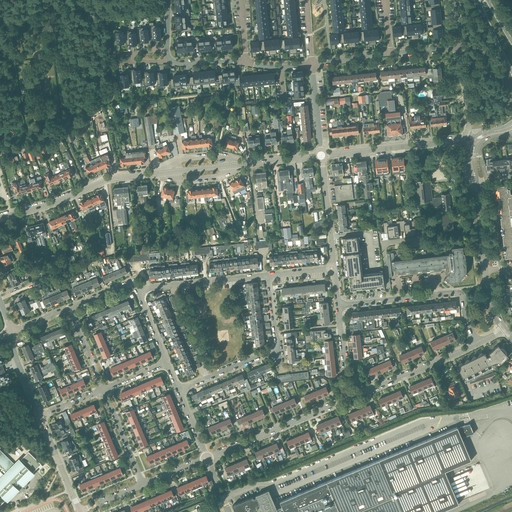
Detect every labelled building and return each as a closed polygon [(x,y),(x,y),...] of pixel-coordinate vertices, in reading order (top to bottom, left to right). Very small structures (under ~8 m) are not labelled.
[(188,4),(176,5),(176,11),(179,11),(180,14),(189,13),(189,9),(188,4)] [(425,7),(426,11),(431,11),(432,17),(441,16),(440,6),(430,7),(430,6),(425,7)] [(180,16),(176,17),(177,23),(189,22),(188,16),(190,16),(189,13),(180,14),(180,16)] [(432,17),(426,17),(427,21),(432,21),(433,27),(442,26),(441,16),(432,17)] [(190,28),(189,22),(177,23),(177,29),(181,29),(182,32),(191,31),(191,27),(190,28)] [(424,24),(414,25),(415,39),(419,39),(418,34),(425,33),(424,24)] [(159,25),(150,26),(151,37),(151,40),(151,41),(151,40),(157,40),(161,40),(161,38),(162,38),(162,34),(160,35),(159,25)] [(414,25),(404,26),(405,35),(411,34),(412,39),(415,39),(414,25)] [(405,35),(404,26),(393,27),(395,41),(398,41),(398,36),(405,35)] [(433,27),(427,27),(428,31),(433,31),(434,37),(443,36),(442,30),(442,26),(433,27)] [(139,43),(145,42),(149,42),(149,40),(148,37),(147,27),(138,28),(139,43)] [(115,46),(115,45),(120,44),(120,45),(124,44),(123,30),(113,31),(115,46)] [(382,39),(382,30),(371,31),(373,45),(376,44),(376,39),(382,39)] [(135,31),(126,32),(127,47),(127,46),(133,46),(137,46),(135,31)] [(371,31),(361,32),(362,41),(368,40),(369,45),(373,45),(371,31)] [(361,32),(351,33),(352,47),(356,47),(355,41),(362,41),(361,32)] [(351,33),(341,34),(342,43),(348,42),(349,47),(352,47),(351,33)] [(335,44),(342,43),(341,34),(330,35),(332,49),(336,49),(335,44)] [(213,36),(210,37),(204,38),(205,50),(211,49),(211,46),(214,46),(213,36)] [(216,37),(216,36),(213,36),(214,46),(217,46),(217,50),(223,49),(222,37),(216,37)] [(231,36),(222,37),(223,49),(232,48),(231,36)] [(195,37),(192,37),(192,38),(186,38),(187,51),(193,50),(193,47),(196,47),(195,37)] [(198,38),(198,37),(195,37),(196,47),(199,47),(199,51),(205,50),(204,38),(198,38)] [(186,38),(177,39),(178,49),(178,52),(181,52),(187,51),(186,38)] [(303,47),(302,38),(292,39),(293,53),(297,53),(296,48),(303,47)] [(282,39),(272,40),(273,54),(277,54),(276,49),(282,48),(283,49),(282,39)] [(292,39),(282,40),(282,39),(283,49),(289,48),(290,53),(293,53),(292,39)] [(272,40),(261,41),(262,50),(269,50),(270,55),(273,54),(272,40)] [(262,50),(261,41),(251,42),(253,57),(256,56),(256,51),(262,50)] [(428,78),(428,75),(427,69),(425,70),(425,67),(418,68),(419,75),(428,74),(428,78)] [(130,69),(131,80),(132,83),(132,84),(141,83),(140,69),(136,69),(136,70),(131,71),(130,69)] [(215,75),(215,70),(209,71),(210,84),(220,82),(220,84),(219,75),(215,75)] [(235,70),(229,71),(230,83),(236,83),(236,86),(240,85),(240,78),(236,78),(235,70)] [(143,71),(144,78),(144,81),(145,85),(145,86),(155,85),(153,71),(149,71),(150,72),(144,73),(144,71),(143,71)] [(156,72),(157,77),(157,80),(158,87),(168,86),(166,71),(162,72),(163,73),(157,74),(156,72)] [(210,84),(209,71),(200,72),(201,84),(210,84)] [(222,72),(223,75),(219,75),(220,84),(230,83),(229,71),(222,72)] [(302,71),(292,72),(293,79),(294,79),(294,81),(293,81),(293,82),(303,81),(303,80),(303,78),(302,71)] [(200,72),(193,73),(194,77),(190,77),(191,86),(201,84),(200,72)] [(376,72),(369,73),(370,80),(371,86),(373,85),(373,80),(377,79),(378,79),(378,74),(376,74),(376,72)] [(118,74),(119,82),(119,89),(129,88),(128,73),(124,74),(124,75),(118,76),(118,74)] [(186,77),(186,74),(180,75),(181,88),(181,85),(187,84),(187,88),(191,88),(191,86),(190,77),(186,77)] [(180,75),(174,76),(174,79),(170,79),(171,89),(181,88),(180,75)] [(293,82),(294,90),(304,89),(303,81),(293,82)] [(302,99),(302,96),(305,96),(304,89),(294,90),(295,96),(292,97),(292,100),(302,99)] [(434,103),(438,102),(442,102),(441,97),(444,97),(443,90),(433,91),(434,100),(430,100),(431,103),(434,103)] [(380,106),(388,105),(388,113),(386,113),(383,114),(383,117),(386,117),(388,131),(385,132),(386,135),(388,135),(388,136),(395,135),(393,112),(391,99),(390,91),(381,92),(379,95),(380,106)] [(393,112),(395,135),(403,134),(402,134),(405,133),(405,129),(402,130),(400,111),(396,112),(395,99),(391,99),(393,112)] [(293,115),(291,102),(285,103),(287,131),(289,142),(294,142),(291,115),(293,115)] [(175,134),(185,132),(184,127),(180,106),(169,108),(175,134)] [(100,109),(91,113),(92,118),(102,113),(100,109)] [(150,116),(144,117),(149,145),(154,145),(150,116)] [(333,137),(338,136),(337,127),(336,121),(331,122),(332,127),(329,128),(330,135),(332,135),(333,137)] [(296,131),(297,137),(300,137),(300,134),(303,133),(304,141),(305,141),(308,140),(311,140),(310,130),(303,131),(299,131),(297,131),(296,131)] [(69,142),(75,140),(71,133),(66,135),(69,142)] [(211,137),(206,138),(207,146),(213,146),(212,141),(215,141),(214,134),(211,134),(211,137)] [(231,148),(234,136),(232,136),(231,139),(227,138),(226,142),(227,142),(226,147),(231,148)] [(234,136),(231,148),(237,149),(238,145),(239,145),(240,141),(236,140),(237,137),(234,136)] [(160,144),(165,155),(171,153),(169,149),(168,145),(164,146),(163,143),(162,143),(160,144)] [(160,158),(165,155),(160,144),(159,145),(158,145),(160,148),(156,150),(158,154),(160,158)] [(34,150),(38,159),(43,156),(39,147),(34,150)] [(101,150),(99,151),(100,154),(102,160),(105,168),(111,165),(109,162),(113,161),(111,156),(112,156),(111,154),(107,155),(108,158),(105,159),(102,153),(101,150)] [(139,164),(145,163),(144,158),(147,158),(146,151),(138,152),(138,155),(139,164)] [(99,161),(97,162),(100,170),(105,168),(102,160),(100,154),(98,155),(99,158),(98,158),(99,161)] [(497,169),(496,161),(495,158),(489,158),(490,159),(486,160),(487,166),(490,166),(490,170),(497,169)] [(91,165),(95,172),(100,170),(97,162),(91,165)] [(64,164),(65,167),(67,172),(69,177),(74,175),(73,171),(72,168),(70,169),(67,163),(64,164)] [(339,180),(337,164),(333,165),(333,173),(335,185),(342,185),(341,182),(341,181),(341,180),(339,180)] [(57,171),(55,165),(53,166),(60,181),(64,179),(60,169),(57,171)] [(89,175),(95,172),(91,165),(86,167),(89,175)] [(55,183),(60,181),(53,166),(51,167),(53,172),(50,174),(52,177),(55,183)] [(64,179),(69,177),(67,172),(65,167),(60,169),(64,179)] [(311,196),(310,192),(310,188),(308,167),(303,168),(304,171),(302,171),(302,177),(304,177),(305,180),(307,180),(308,188),(306,189),(307,198),(311,198),(311,196)] [(55,183),(52,177),(50,174),(48,168),(46,169),(48,173),(44,174),(47,179),(46,180),(47,182),(48,182),(50,186),(55,183)] [(287,193),(289,193),(294,193),(292,170),(289,171),(289,169),(285,170),(284,170),(286,188),(287,193)] [(283,189),(286,188),(284,170),(280,171),(280,172),(277,172),(278,185),(283,184),(283,189)] [(367,175),(363,175),(364,180),(364,181),(364,182),(364,185),(365,198),(371,198),(370,190),(373,190),(372,182),(369,182),(368,175),(367,175)] [(33,191),(38,189),(36,182),(35,179),(32,180),(32,178),(29,178),(33,191)] [(239,188),(240,191),(245,189),(243,185),(244,185),(240,178),(237,180),(235,181),(239,188)] [(19,181),(20,186),(20,187),(22,194),(28,192),(25,184),(26,184),(24,179),(19,181)] [(443,208),(443,210),(451,209),(449,193),(441,194),(442,196),(432,197),(431,184),(434,184),(433,181),(431,181),(430,179),(416,181),(418,202),(421,201),(422,203),(425,203),(425,201),(430,200),(431,209),(443,208)] [(22,194),(20,187),(20,186),(19,181),(11,183),(13,187),(12,187),(14,193),(16,193),(17,195),(22,194)] [(235,194),(240,191),(239,188),(235,181),(230,183),(233,190),(235,194)] [(298,184),(299,198),(300,203),(301,209),(305,209),(305,208),(306,208),(304,193),(303,183),(298,184)] [(336,195),(337,201),(354,199),(354,198),(358,197),(356,186),(356,183),(352,184),(348,184),(342,185),(335,185),(336,192),(334,192),(335,195),(336,195)] [(508,189),(508,188),(507,185),(497,186),(498,191),(499,191),(500,200),(499,200),(499,209),(501,209),(502,218),(500,218),(501,227),(503,227),(504,236),(502,236),(503,245),(505,244),(506,253),(504,254),(505,258),(511,257),(511,193),(510,194),(510,189),(508,189)] [(119,188),(121,205),(125,205),(125,202),(130,202),(128,187),(119,188)] [(167,198),(169,188),(167,188),(167,187),(165,187),(164,187),(162,192),(160,200),(163,201),(164,197),(167,198)] [(218,196),(218,199),(221,199),(220,192),(218,192),(217,187),(211,188),(212,196),(218,196)] [(175,190),(174,189),(175,189),(172,188),(172,189),(169,188),(167,198),(173,199),(175,190)] [(189,199),(195,198),(194,190),(188,190),(188,195),(186,195),(187,202),(189,202),(189,199)] [(96,196),(99,203),(105,201),(102,193),(96,196)] [(96,196),(91,198),(91,200),(94,206),(99,203),(96,196)] [(90,212),(96,209),(94,206),(91,200),(91,198),(85,200),(88,208),(90,212)] [(83,211),(88,208),(85,200),(80,203),(83,211)] [(264,210),(266,223),(274,222),(272,209),(264,210)] [(75,215),(74,212),(69,214),(76,230),(76,232),(78,231),(75,223),(74,220),(77,218),(76,215),(75,215)] [(76,230),(69,214),(64,216),(67,222),(70,221),(74,231),(76,230)] [(449,221),(448,215),(442,215),(444,231),(454,230),(453,221),(449,221)] [(66,234),(68,234),(65,227),(64,224),(67,222),(64,216),(59,218),(63,228),(66,234)] [(66,234),(63,228),(59,218),(54,220),(57,227),(58,230),(61,229),(64,235),(66,234)] [(409,221),(411,235),(416,235),(415,230),(416,230),(419,229),(417,219),(413,219),(413,221),(409,221)] [(51,226),(50,226),(53,232),(58,230),(57,227),(54,220),(49,222),(51,226)] [(400,221),(401,231),(405,231),(405,232),(405,233),(405,236),(411,235),(409,221),(405,222),(404,220),(400,221)] [(392,223),(394,238),(399,237),(398,232),(401,231),(400,221),(396,221),(396,223),(392,223)] [(388,224),(387,222),(383,223),(384,233),(387,233),(388,233),(388,238),(394,238),(392,223),(388,224)] [(43,236),(42,235),(46,234),(45,231),(43,223),(38,225),(40,233),(42,240),(44,239),(43,236)] [(42,240),(40,233),(38,225),(32,226),(34,234),(37,234),(38,237),(37,239),(38,243),(38,245),(39,246),(40,248),(43,247),(41,240),(42,240)] [(35,236),(34,234),(32,226),(26,228),(27,232),(32,249),(38,247),(36,240),(32,241),(31,237),(35,236)] [(283,229),(284,237),(284,239),(288,239),(292,238),(292,235),(291,228),(287,228),(283,229)] [(348,271),(345,272),(346,276),(348,276),(350,290),(384,287),(383,273),(361,275),(357,237),(344,238),(345,242),(343,242),(344,247),(345,247),(346,250),(344,250),(345,254),(346,254),(347,257),(345,257),(343,257),(344,262),(347,261),(347,264),(344,264),(345,269),(348,268),(348,271)] [(7,252),(10,251),(13,250),(10,244),(1,248),(4,254),(4,253),(7,252)] [(148,254),(150,254),(150,253),(149,245),(138,247),(139,255),(142,254),(145,254),(148,254)] [(461,249),(461,246),(452,247),(452,251),(449,252),(449,255),(448,255),(448,256),(394,262),(393,253),(390,253),(392,271),(396,274),(443,269),(444,270),(444,271),(444,272),(445,272),(447,275),(445,278),(447,280),(447,281),(450,282),(452,282),(455,282),(457,281),(459,280),(462,279),(461,278),(463,276),(464,274),(465,275),(466,272),(466,270),(466,267),(466,263),(464,263),(464,257),(465,257),(465,253),(463,253),(463,249),(461,249)] [(4,265),(8,263),(8,264),(11,263),(11,262),(12,261),(10,257),(12,256),(10,251),(7,252),(4,253),(4,254),(5,255),(1,257),(4,265)] [(122,269),(119,261),(118,261),(116,262),(122,275),(127,273),(125,267),(122,269)] [(116,278),(122,275),(116,262),(114,263),(117,271),(114,272),(116,278)] [(42,264),(37,266),(38,269),(41,277),(46,275),(43,268),(42,264)] [(18,277),(21,276),(19,271),(25,269),(23,265),(11,269),(12,272),(8,274),(10,280),(18,277)] [(111,273),(108,266),(105,267),(111,280),(116,278),(114,272),(111,273)] [(106,282),(111,280),(105,267),(103,268),(106,275),(103,277),(106,282)] [(100,276),(98,272),(97,271),(94,272),(96,275),(90,277),(94,287),(100,285),(97,278),(100,276)] [(90,277),(89,276),(88,273),(85,274),(86,277),(87,279),(84,280),(85,283),(88,290),(94,287),(90,277)] [(73,288),(70,289),(72,294),(75,293),(76,295),(82,292),(79,285),(77,281),(76,278),(75,276),(74,274),(72,275),(73,277),(72,277),(74,282),(71,283),(73,288)] [(10,280),(13,286),(21,283),(23,282),(22,279),(21,280),(19,276),(18,277),(10,280)] [(82,292),(88,290),(85,283),(79,285),(82,292)] [(61,293),(61,292),(59,289),(58,285),(55,286),(57,290),(53,291),(58,302),(64,300),(61,293)] [(50,292),(49,289),(46,290),(47,294),(48,295),(49,298),(52,305),(58,302),(53,291),(50,292)] [(62,292),(61,293),(64,300),(70,297),(69,295),(72,294),(70,289),(62,292)] [(45,297),(42,298),(46,307),(52,305),(49,298),(48,295),(47,294),(45,295),(44,295),(45,297)] [(154,301),(155,305),(166,301),(168,300),(166,296),(160,299),(154,301)] [(20,309),(27,306),(25,300),(18,303),(20,309)] [(134,314),(128,300),(123,303),(125,309),(128,307),(131,315),(134,314)] [(42,306),(40,301),(37,302),(31,305),(32,307),(35,306),(36,309),(42,306)] [(159,308),(167,304),(166,301),(155,305),(157,309),(159,308)] [(455,301),(449,302),(450,309),(456,309),(457,313),(460,312),(459,306),(456,307),(456,302),(455,301)] [(118,314),(119,316),(121,315),(120,311),(117,305),(112,307),(114,313),(115,316),(118,314)] [(27,306),(20,309),(23,315),(30,312),(27,306)] [(109,316),(114,313),(112,307),(106,310),(109,316)] [(401,310),(400,307),(394,308),(395,315),(396,321),(396,325),(399,325),(398,321),(399,321),(399,315),(405,314),(404,310),(401,310)] [(170,308),(169,308),(161,312),(159,312),(161,316),(162,315),(170,312),(170,310),(171,310),(170,308)] [(384,322),(383,317),(382,309),(376,310),(377,317),(381,317),(381,321),(382,322),(382,327),(384,326),(384,322)] [(354,330),(361,329),(360,325),(359,312),(352,312),(353,322),(357,321),(357,324),(354,325),(354,330)] [(101,328),(99,324),(99,323),(95,314),(90,317),(94,327),(97,325),(98,329),(100,328),(101,328)] [(163,324),(165,323),(173,319),(173,318),(174,317),(173,315),(164,319),(161,320),(163,324)] [(134,325),(140,323),(138,317),(129,320),(130,324),(129,324),(130,327),(134,325)] [(164,327),(167,326),(175,323),(173,319),(165,323),(163,324),(164,327)] [(136,331),(143,328),(140,323),(134,325),(136,331)] [(168,335),(170,334),(178,330),(176,327),(168,330),(166,331),(168,335)] [(59,336),(65,334),(63,328),(57,330),(59,336)] [(138,337),(145,334),(143,328),(136,331),(138,337)] [(104,333),(107,332),(106,329),(103,331),(101,332),(95,335),(97,340),(103,338),(105,337),(105,336),(104,333)] [(310,335),(305,336),(306,341),(309,340),(330,338),(331,338),(331,337),(331,336),(331,335),(330,335),(330,334),(329,334),(328,334),(328,333),(326,333),(325,330),(310,331),(310,335)] [(291,338),(286,339),(287,345),(293,344),(297,343),(300,343),(300,341),(296,341),(296,338),(297,338),(297,332),(291,332),(291,338)] [(453,333),(447,335),(450,342),(456,340),(453,333)] [(145,334),(138,337),(141,343),(147,340),(145,334)] [(41,337),(43,343),(46,342),(48,346),(50,345),(48,341),(46,335),(41,337)] [(445,344),(450,342),(447,335),(442,338),(445,344)] [(106,343),(103,338),(97,340),(99,346),(106,343)] [(436,340),(439,347),(445,344),(442,338),(436,340)] [(434,349),(439,347),(436,340),(431,342),(434,349)] [(25,354),(42,346),(41,343),(34,346),(34,347),(30,348),(29,344),(22,347),(25,354)] [(102,352),(108,349),(106,343),(99,346),(102,352)] [(67,353),(74,350),(71,344),(61,349),(60,349),(61,351),(64,350),(65,354),(67,353)] [(500,364),(509,356),(506,353),(506,352),(506,351),(505,350),(504,349),(503,348),(501,348),(498,345),(489,354),(490,355),(487,357),(485,353),(483,354),(482,352),(481,353),(480,353),(479,354),(479,356),(476,357),(475,356),(474,357),(473,358),(472,359),(469,361),(468,359),(467,360),(466,361),(466,362),(462,364),(462,362),(461,362),(460,363),(459,364),(459,366),(457,366),(463,378),(492,364),(494,366),(496,365),(495,363),(496,362),(498,361),(500,364)] [(42,346),(25,354),(28,361),(36,357),(35,354),(37,353),(37,352),(40,351),(40,353),(44,351),(42,346)] [(416,349),(419,356),(425,353),(421,346),(416,349)] [(108,349),(102,352),(104,358),(111,355),(108,349)] [(413,358),(419,356),(416,349),(410,351),(413,358)] [(68,359),(76,356),(74,350),(67,353),(65,354),(64,354),(62,355),(63,357),(66,356),(68,359)] [(141,363),(139,356),(137,351),(134,352),(136,355),(132,356),(133,357),(132,357),(133,359),(136,365),(141,363)] [(145,354),(147,360),(153,358),(151,351),(145,354)] [(405,354),(408,361),(413,358),(410,351),(405,354)] [(141,363),(147,360),(145,354),(139,356),(141,363)] [(402,363),(408,361),(405,354),(399,356),(402,363)] [(297,364),(297,362),(298,363),(299,362),(299,361),(299,355),(288,357),(289,363),(293,363),(293,365),(297,365),(297,364)] [(70,365),(79,362),(76,356),(68,359),(65,361),(66,363),(69,362),(70,365)] [(130,367),(136,365),(133,359),(127,361),(130,367)] [(385,363),(384,360),(378,362),(380,365),(382,372),(388,369),(385,363)] [(385,363),(388,369),(393,367),(391,360),(385,363)] [(124,370),(130,367),(127,361),(122,363),(124,370)] [(30,367),(33,374),(54,366),(52,362),(50,363),(46,365),(46,366),(43,367),(41,367),(40,364),(39,364),(30,367)] [(79,362),(70,365),(67,367),(68,369),(71,367),(72,371),(81,367),(79,362)] [(119,372),(124,370),(122,363),(116,366),(119,372)] [(264,365),(266,371),(272,369),(270,363),(264,365)] [(372,376),(377,374),(374,367),(373,364),(368,367),(372,376)] [(377,374),(382,372),(380,365),(374,367),(377,374)] [(48,372),(53,370),(55,369),(54,366),(33,374),(36,381),(43,378),(41,375),(48,372)] [(113,375),(119,372),(116,366),(110,368),(113,375)] [(261,373),(258,367),(253,370),(255,375),(256,378),(256,379),(262,376),(261,373)] [(0,384),(0,385),(0,384),(2,384),(2,385),(3,385),(4,385),(5,385),(6,385),(6,384),(7,384),(8,383),(9,382),(8,381),(10,380),(11,380),(11,379),(8,374),(8,373),(6,374),(5,372),(4,369),(0,370),(0,384)] [(253,370),(247,372),(251,380),(256,378),(255,375),(253,370)] [(494,372),(469,381),(470,384),(495,375),(494,372)] [(246,383),(245,380),(242,374),(237,376),(239,382),(240,385),(246,383)] [(155,379),(158,385),(164,382),(161,376),(155,379)] [(426,380),(429,386),(434,384),(431,378),(426,380)] [(78,382),(81,388),(86,386),(84,379),(78,382)] [(152,387),(158,385),(155,379),(149,381),(152,387)] [(234,384),(231,379),(226,381),(229,390),(235,388),(234,384)] [(423,389),(429,386),(426,380),(421,382),(423,389)] [(143,383),(146,390),(152,387),(149,381),(143,383)] [(229,390),(226,381),(220,383),(222,389),(225,388),(226,390),(227,390),(227,391),(230,391),(229,390)] [(65,385),(66,387),(69,393),(75,391),(72,384),(72,385),(71,382),(69,383),(65,385)] [(75,391),(81,388),(78,382),(72,384),(75,391)] [(423,389),(421,382),(415,385),(418,391),(419,393),(424,391),(423,389)] [(145,393),(147,392),(146,390),(143,383),(138,386),(140,392),(141,394),(145,393)] [(218,384),(214,386),(217,391),(222,389),(220,383),(218,384)] [(454,385),(453,383),(449,384),(450,387),(448,387),(450,391),(449,391),(445,393),(447,396),(450,394),(451,396),(452,395),(453,399),(459,397),(458,393),(459,392),(457,388),(456,388),(455,385),(454,385)] [(48,390),(46,385),(39,388),(42,394),(56,389),(55,386),(51,388),(52,388),(48,390)] [(418,391),(415,385),(410,387),(412,393),(418,391)] [(139,395),(141,394),(140,392),(138,386),(132,388),(135,395),(138,393),(139,395)] [(209,388),(211,394),(214,393),(215,394),(217,393),(217,391),(214,386),(209,388)] [(60,390),(61,390),(63,396),(69,393),(66,387),(60,389),(60,390)] [(321,389),(324,396),(329,394),(326,387),(321,389)] [(136,397),(135,395),(132,388),(126,391),(130,399),(134,398),(136,397)] [(207,398),(207,399),(212,396),(211,394),(209,388),(203,390),(206,396),(207,398)] [(51,398),(50,396),(54,394),(55,397),(59,395),(56,389),(42,394),(44,401),(51,398)] [(318,398),(324,396),(321,389),(315,391),(318,398)] [(191,395),(193,400),(199,397),(201,401),(207,399),(207,398),(206,396),(203,390),(197,393),(198,393),(191,395)] [(130,399),(126,391),(121,393),(124,402),(128,400),(129,403),(131,402),(130,399)] [(289,401),(292,407),(297,405),(294,398),(291,400),(287,391),(285,391),(288,398),(289,401)] [(310,394),(313,400),(318,398),(315,391),(310,394)] [(395,393),(398,399),(403,397),(401,391),(395,393)] [(393,404),(399,402),(398,399),(395,393),(390,395),(392,402),(393,404)] [(166,402),(172,400),(170,394),(163,397),(166,402)] [(307,403),(313,400),(310,394),(304,396),(307,403)] [(387,404),(392,402),(390,395),(384,397),(387,404)] [(272,405),(272,407),(275,414),(281,412),(277,402),(274,396),(272,397),(275,404),(272,405)] [(387,404),(384,397),(379,400),(381,406),(385,405),(386,409),(389,408),(387,404)] [(287,402),(283,403),(286,409),(292,407),(289,401),(288,398),(285,399),(287,402)] [(172,400),(166,402),(163,403),(165,409),(168,408),(174,405),(172,400)] [(221,412),(223,411),(222,406),(228,404),(227,401),(218,404),(221,412)] [(277,402),(281,412),(286,409),(283,403),(282,401),(277,402)] [(94,404),(88,407),(91,413),(97,411),(94,404)] [(168,415),(177,411),(174,405),(168,408),(163,410),(164,412),(167,411),(168,415)] [(369,417),(372,416),(374,414),(370,405),(365,408),(369,417)] [(85,415),(91,413),(88,407),(82,409),(85,415)] [(137,410),(139,409),(139,407),(136,408),(133,409),(127,412),(130,418),(138,414),(136,411),(137,410)] [(368,414),(369,417),(365,408),(359,410),(362,416),(368,414)] [(79,418),(85,415),(82,409),(77,411),(79,418)] [(257,412),(260,418),(265,416),(263,409),(260,410),(257,412)] [(354,412),(357,419),(362,416),(359,410),(354,412)] [(54,423),(56,429),(63,426),(71,423),(69,417),(68,418),(65,411),(62,413),(65,419),(64,419),(65,421),(62,423),(61,420),(54,423)] [(79,418),(77,411),(71,414),(73,420),(77,419),(79,424),(82,423),(79,418)] [(173,419),(179,417),(177,411),(168,415),(165,416),(166,418),(169,417),(170,420),(173,419)] [(132,423),(138,421),(141,420),(140,419),(139,416),(144,414),(143,412),(138,414),(130,418),(132,423)] [(254,420),(260,418),(257,412),(252,414),(254,420)] [(351,421),(357,419),(354,412),(349,414),(351,421)] [(246,416),(249,423),(254,420),(252,414),(246,416)] [(225,417),(223,417),(224,421),(227,427),(233,425),(229,416),(226,418),(225,417)] [(243,425),(249,423),(246,416),(241,418),(243,425)] [(333,419),(336,425),(341,423),(344,422),(342,418),(340,419),(339,416),(333,419)] [(182,423),(179,417),(173,419),(170,420),(167,422),(168,424),(171,423),(173,426),(182,423)] [(134,429),(141,427),(143,426),(143,425),(141,422),(144,421),(143,418),(140,419),(141,420),(138,421),(132,423),(134,429)] [(331,428),(336,425),(333,419),(328,421),(331,428)] [(106,427),(104,421),(89,427),(90,429),(96,427),(98,431),(100,430),(106,427)] [(222,430),(219,423),(218,421),(213,423),(214,425),(217,432),(222,430)] [(222,430),(227,427),(224,421),(219,423),(222,430)] [(326,432),(331,430),(330,428),(331,428),(328,421),(322,423),(326,432)] [(144,428),(152,424),(151,422),(146,424),(145,424),(143,425),(143,426),(141,427),(134,429),(137,435),(145,431),(144,428)] [(214,425),(213,423),(212,422),(210,423),(212,426),(208,427),(205,429),(207,432),(210,431),(211,434),(217,432),(214,425)] [(182,423),(173,426),(170,427),(171,430),(174,428),(175,432),(184,429),(182,423)] [(439,511),(459,504),(445,471),(471,460),(462,438),(474,433),(473,431),(471,431),(469,427),(471,426),(470,423),(458,428),(458,427),(379,460),(297,494),(280,501),(284,511),(439,511)] [(320,434),(326,432),(322,423),(317,425),(320,432),(320,434)] [(59,435),(60,434),(61,436),(67,434),(63,426),(56,429),(59,435)] [(106,427),(100,430),(102,436),(109,433),(106,427)] [(145,438),(147,437),(146,433),(149,432),(148,430),(145,431),(137,435),(139,440),(145,438)] [(303,434),(306,441),(312,439),(309,432),(303,434)] [(109,433),(102,436),(105,441),(111,439),(109,433)] [(301,443),(306,441),(303,434),(298,437),(301,443)] [(61,441),(64,447),(73,443),(72,441),(70,442),(69,438),(67,436),(62,438),(63,440),(61,441)] [(292,439),(295,446),(301,443),(298,437),(292,439)] [(148,444),(145,438),(139,440),(141,446),(148,444)] [(111,439),(105,441),(107,447),(113,444),(111,439)] [(290,448),(295,446),(292,439),(287,441),(290,448)] [(181,442),(184,449),(185,448),(185,449),(187,448),(190,446),(187,440),(181,442)] [(179,451),(184,449),(181,442),(176,445),(179,451)] [(279,448),(277,443),(272,445),(274,452),(276,455),(278,461),(280,460),(278,455),(277,453),(280,452),(280,450),(283,448),(282,447),(279,448)] [(311,446),(309,443),(307,444),(310,450),(311,450),(312,451),(318,449),(316,444),(311,446)] [(73,450),(71,444),(64,447),(66,453),(70,451),(71,454),(77,452),(75,449),(73,450)] [(102,450),(103,452),(106,450),(107,453),(116,450),(113,444),(107,447),(102,449),(102,450)] [(173,453),(179,451),(176,445),(170,447),(173,453)] [(269,454),(274,452),(272,445),(266,448),(269,454)] [(167,456),(173,453),(170,447),(165,449),(167,456)] [(261,450),(263,457),(269,454),(266,448),(261,450)] [(161,458),(167,456),(165,449),(158,452),(161,458)] [(0,450),(0,505),(7,499),(8,501),(14,494),(16,494),(18,493),(19,493),(21,492),(23,491),(22,490),(24,488),(25,489),(26,488),(26,487),(27,485),(28,482),(28,480),(34,474),(33,472),(41,464),(29,452),(21,459),(25,463),(24,464),(20,459),(14,464),(0,450)] [(116,450),(107,453),(104,455),(105,457),(108,456),(109,459),(118,456),(116,450)] [(258,459),(263,457),(261,450),(255,452),(258,459)] [(71,465),(78,462),(76,456),(78,456),(77,452),(71,454),(72,458),(69,459),(71,465)] [(153,454),(155,461),(161,458),(158,452),(153,454)] [(150,463),(155,461),(153,454),(147,457),(150,463)] [(244,468),(250,466),(247,459),(242,461),(244,468)] [(74,471),(84,466),(85,466),(82,460),(78,462),(71,465),(74,471)] [(244,468),(242,461),(236,463),(239,470),(240,472),(245,470),(244,468)] [(240,472),(239,470),(236,463),(231,466),(233,472),(234,472),(235,475),(240,472)] [(114,470),(117,476),(123,474),(122,472),(124,471),(121,464),(117,466),(118,469),(114,470)] [(231,466),(225,468),(229,477),(232,475),(234,482),(237,481),(235,475),(234,472),(233,472),(231,466)] [(97,477),(100,484),(106,481),(103,475),(102,473),(101,470),(99,471),(100,474),(97,475),(96,475),(97,477)] [(109,472),(111,479),(117,476),(114,470),(109,472)] [(91,478),(92,480),(94,486),(100,484),(97,477),(96,475),(97,475),(96,472),(93,473),(94,476),(91,477),(91,478)] [(103,475),(106,481),(111,479),(109,472),(103,475)] [(200,478),(203,484),(209,482),(206,476),(200,478)] [(201,485),(202,488),(203,487),(204,487),(203,484),(200,478),(195,480),(197,487),(201,485)] [(86,482),(89,489),(94,486),(92,480),(86,482)] [(189,483),(192,489),(197,487),(195,480),(189,483)] [(89,489),(86,482),(80,485),(83,491),(89,489)] [(192,491),(191,489),(192,489),(189,483),(183,485),(186,492),(187,494),(190,492),(191,495),(194,494),(193,491),(192,491)] [(180,494),(186,492),(183,485),(177,488),(180,494)] [(166,493),(168,499),(174,496),(172,490),(166,493)] [(263,511),(277,511),(269,490),(256,495),(257,497),(254,498),(253,497),(232,505),(235,511),(251,511),(258,509),(257,506),(260,504),(263,511)] [(167,502),(169,501),(168,499),(166,493),(160,495),(162,501),(163,504),(164,504),(167,502)] [(151,506),(157,504),(154,497),(149,500),(151,506)] [(143,502),(146,508),(151,506),(149,500),(143,502)] [(137,505),(140,511),(146,508),(143,502),(137,505)]
